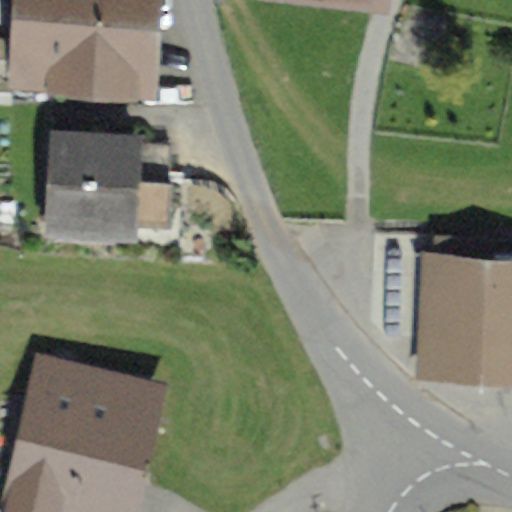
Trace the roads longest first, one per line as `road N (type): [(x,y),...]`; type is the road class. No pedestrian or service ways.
road 1 (residential): [(190,0),(213,116),(290,286),(387,458)]
road 2 (track): [(360,224),(388,0)]
road 3 (tertiary): [(387,458),(438,446),(511,474)]
